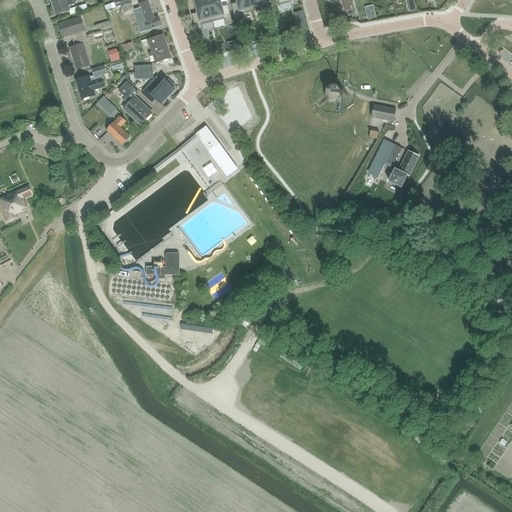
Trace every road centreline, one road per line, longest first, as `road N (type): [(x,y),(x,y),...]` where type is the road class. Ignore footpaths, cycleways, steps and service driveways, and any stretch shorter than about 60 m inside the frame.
road 1 (track): [(285,298),(224,377),(204,389),(189,385),(102,301),(80,205)]
road 2 (residential): [(117,162),(79,135),(36,0)]
road 3 (residential): [(197,83),(322,43)]
road 4 (residential): [(322,43),(428,20),(450,24)]
road 5 (track): [(69,213),(0,314)]
